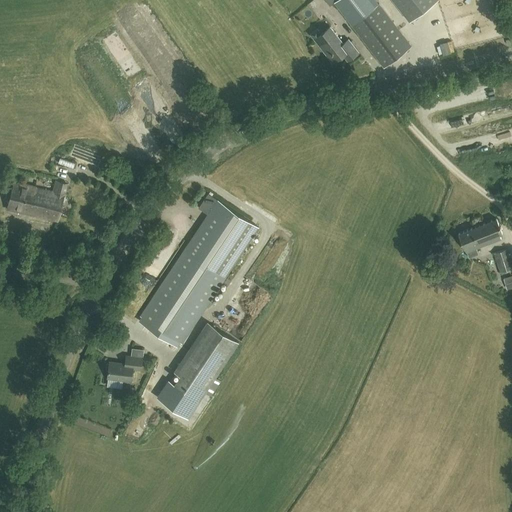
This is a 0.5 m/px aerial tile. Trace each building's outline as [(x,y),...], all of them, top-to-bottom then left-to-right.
[(338,0),(334,3),(383,67),(411,46),(378,3),(374,7),(368,0),(338,0)] [(392,0),(409,21),(436,0),(392,0)] [(314,39),(325,53),(334,46),(331,43),(338,37),(330,26),(321,33),(318,30),(317,30),(312,34),(312,35),(314,39)] [(334,46),(325,53),(332,62),(342,54),(347,60),(358,52),(348,39),(355,33),(351,28),(338,37),(331,43),(334,46)] [(52,191),(34,186),(28,212),(58,220),(65,192),(64,192),(67,182),(55,179),(52,191)] [(28,212),(34,186),(34,185),(20,182),(19,183),(12,181),(6,207),(28,212)] [(141,315),(182,342),(258,227),(208,193),(198,207),(208,214),(141,315)] [(483,240),(485,244),(501,238),(499,233),(502,232),(497,218),(477,226),(482,240),(483,240)] [(477,226),(458,233),(461,239),(460,240),(461,241),(464,248),(464,247),(466,252),(467,252),(469,257),(478,253),(476,248),(485,244),(483,240),(482,240),(477,226)] [(494,253),(499,268),(500,272),(511,268),(511,266),(509,259),(510,258),(506,249),(494,253)] [(245,289),(240,286),(223,317),(230,321),(250,286),(255,289),(258,285),(250,281),(245,289)] [(188,418),(200,401),(219,372),(188,352),(158,397),(188,418)] [(141,369),(142,358),(131,356),(129,356),(128,364),(110,361),(109,363),(107,363),(107,368),(109,369),(107,377),(108,377),(123,379),(122,381),(124,381),(131,382),(133,368),(141,369)]
